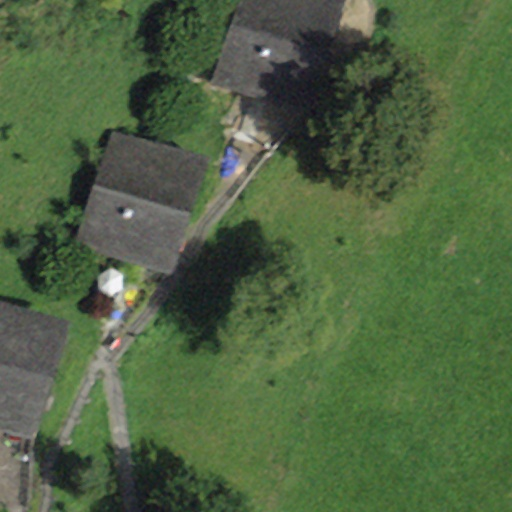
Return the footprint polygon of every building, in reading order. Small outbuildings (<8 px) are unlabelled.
[(298,0),(250,0),(223,81),(299,105),(331,11),(298,0)] [(299,105),(312,110),(344,15),(331,11),(299,105)] [(117,146),(86,242),(162,267),(193,171),(117,146)] [(162,267),(175,271),(207,176),(193,171),(162,267)] [(0,318),(0,423),(22,431),(54,336),(0,318)] [(22,431),(36,436),(67,340),(54,336),(22,431)]
